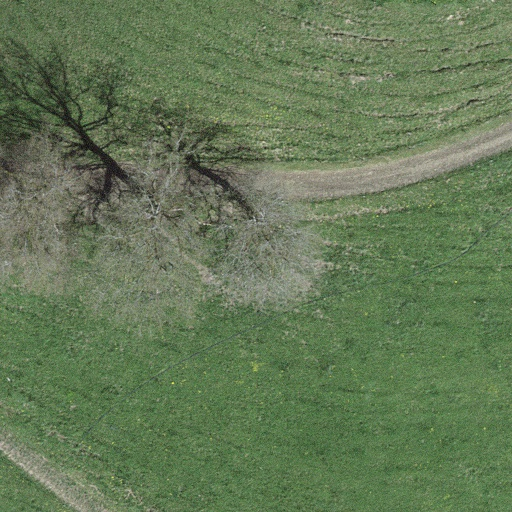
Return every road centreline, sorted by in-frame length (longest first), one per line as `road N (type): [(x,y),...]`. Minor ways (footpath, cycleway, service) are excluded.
road 1 (track): [(0,172),(153,190),(302,186),(411,166),(511,134)]
road 2 (track): [(98,511),(0,436)]
